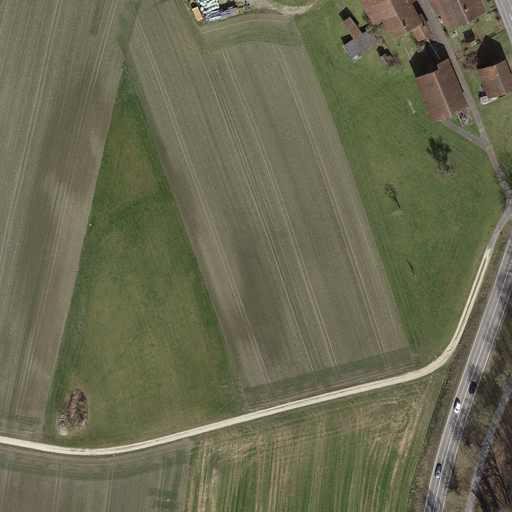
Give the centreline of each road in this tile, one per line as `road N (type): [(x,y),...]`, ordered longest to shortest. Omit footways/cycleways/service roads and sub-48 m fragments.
road 1 (track): [(0,439),(81,452),(131,447),(431,370),(451,352),(511,209)]
road 2 (primary): [(511,261),(434,511)]
